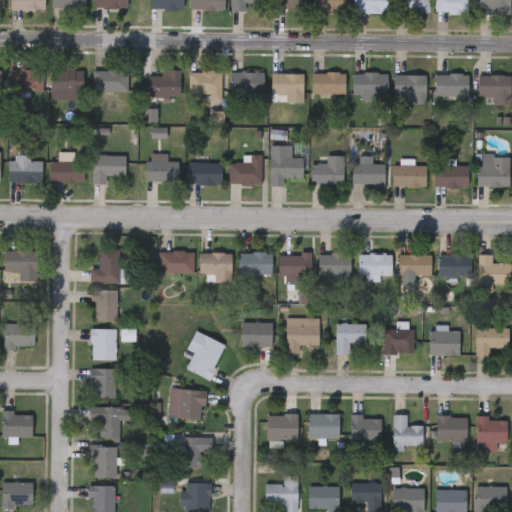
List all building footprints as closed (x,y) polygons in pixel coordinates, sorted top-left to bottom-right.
[(8,9),(8,0),(43,0),(43,9),(8,9)] [(84,0),(84,8),(50,8),(50,0),(84,0)] [(127,10),(126,0),(96,0),(96,10),(127,10)] [(181,0),(181,9),(148,9),(148,0),(181,0)] [(189,9),(189,0),(222,0),(222,9),(189,9)] [(244,11),(230,11),(230,0),(261,0),(261,3),(244,3),(244,11)] [(303,0),(303,9),(271,9),(271,0),(303,0)] [(312,10),(312,0),(343,0),(343,10),(312,10)] [(385,0),(385,11),(352,11),(352,0),(385,0)] [(392,12),(392,0),(428,0),(428,12),(392,12)] [(434,0),(466,0),(466,13),(434,13),(434,0)] [(508,0),(508,11),(477,11),(477,0),(508,0)] [(8,91),(8,69),(36,69),(36,91),(8,91)] [(82,69),(82,99),(49,99),(49,69),(82,69)] [(178,69),(178,97),(147,97),(147,75),(165,75),(165,69),(178,69)] [(126,91),(92,91),(92,70),(126,70),(126,91)] [(220,71),(220,101),(208,101),(208,93),(187,93),(187,71),(220,71)] [(261,72),(261,95),(228,95),(228,72),(261,72)] [(343,94),(310,94),(310,72),(343,72),(343,94)] [(302,95),(269,95),(269,73),(302,73),(302,95)] [(386,73),(386,93),(351,93),(351,73),(386,73)] [(433,95),(433,73),(466,73),(466,95),(433,95)] [(424,103),(408,103),(408,95),(392,95),(392,75),(424,75),(424,103)] [(491,104),(491,96),(477,96),(477,75),(508,75),(508,104),(491,104)] [(282,177),(282,186),(268,186),(269,145),(289,145),(289,157),(301,157),(301,178),(282,177)] [(507,186),(476,186),(476,154),(507,154),(507,186)] [(123,174),(104,174),(104,183),(90,183),(90,155),(123,155),(123,174)] [(260,155),(260,184),(227,184),(227,163),(241,163),(241,155),(260,155)] [(342,155),(342,184),(310,184),(310,164),(325,164),(325,155),(342,155)] [(29,161),(40,161),(40,182),(7,182),(7,157),(29,157),(29,161)] [(82,161),(82,182),(47,182),(47,161),(82,161)] [(144,161),(175,161),(175,181),(144,181),(144,161)] [(382,185),(350,185),(350,162),(382,162),(382,185)] [(186,184),(186,163),(219,163),(219,184),(186,184)] [(391,165),(424,165),(424,186),(391,186),(391,165)] [(466,186),(431,186),(431,165),(466,165),(466,186)] [(89,269),(97,269),(97,250),(118,250),(118,283),(89,283),(89,269)] [(35,251),(35,277),(3,277),(3,251),(35,251)] [(192,252),(192,273),(157,273),(157,252),(192,252)] [(229,283),(205,283),(205,275),(198,275),(198,253),(229,253),(229,283)] [(270,253),(270,275),(237,275),(237,253),(270,253)] [(317,254),(350,254),(350,277),(317,277),(317,254)] [(310,255),(310,282),(278,282),(278,255),(310,255)] [(390,255),(390,276),(357,276),(357,255),(390,255)] [(509,264),(509,284),(476,284),(476,255),(491,255),(491,264),(509,264)] [(397,276),(397,256),(430,256),(430,276),(397,276)] [(469,256),(469,277),(437,277),(437,256),(469,256)] [(115,321),(90,321),(90,290),(115,290),(115,321)] [(298,353),(284,353),(284,318),(317,318),(317,345),(298,345),(298,353)] [(270,323),(270,347),(240,347),(240,323),(270,323)] [(33,324),(33,348),(2,348),(2,324),(33,324)] [(364,344),(348,344),(348,355),(334,355),(334,324),(364,324),(364,344)] [(506,348),(486,348),(486,356),(474,356),(474,328),(506,328),(506,348)] [(114,329),(114,360),(89,360),(89,329),(114,329)] [(412,329),(412,354),(382,354),(382,329),(412,329)] [(223,345),(207,380),(185,369),(190,359),(183,355),(194,331),(223,345)] [(427,356),(427,331),(457,331),(457,356),(427,356)] [(114,368),(114,398),(89,398),(89,368),(114,368)] [(203,391),(200,421),(166,417),(169,388),(203,391)] [(127,407),(127,419),(117,419),(117,439),(98,439),(98,421),(87,421),(88,407),(127,407)] [(1,413),(30,413),(30,437),(1,437),(1,413)] [(337,414),(337,439),(307,439),(307,414),(337,414)] [(265,440),(265,415),(295,415),(295,440),(265,440)] [(391,416),(405,416),(405,426),(421,426),(421,445),(402,445),(402,451),(391,451),(391,416)] [(435,442),(435,416),(465,416),(465,442),(435,442)] [(349,442),(349,417),(379,417),(379,442),(349,442)] [(482,444),(475,444),(475,419),(504,419),(504,450),(482,450),(482,444)] [(210,438),(210,452),(200,452),(200,467),(181,467),(181,438),(210,438)] [(89,478),(89,447),(114,447),(114,478),(89,478)] [(282,511),(282,504),(263,504),(263,485),(282,485),(282,476),(296,476),(296,511),(282,511)] [(0,483),(31,483),(31,508),(0,508),(0,483)] [(208,511),(180,511),(180,492),(183,492),(183,483),(208,483),(208,511)] [(364,511),(364,503),(350,503),(350,483),(380,483),(380,511),(364,511)] [(113,511),(89,511),(89,486),(113,486),(113,511)] [(307,487),(337,487),(337,511),(307,511),(307,487)] [(504,487),(504,511),(473,511),(473,487),(504,487)] [(391,511),(391,488),(422,488),(422,511),(391,511)] [(464,490),(464,511),(434,511),(434,490),(464,490)]
